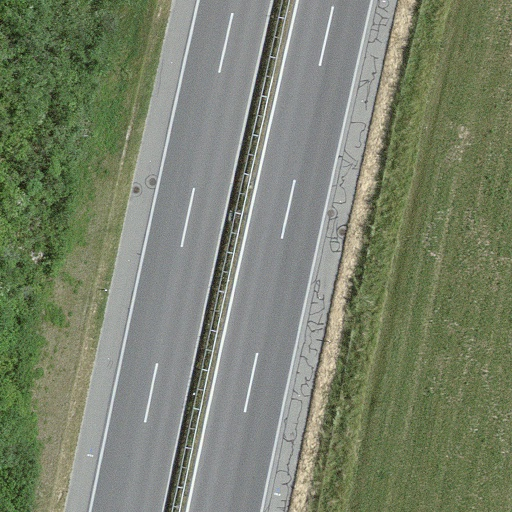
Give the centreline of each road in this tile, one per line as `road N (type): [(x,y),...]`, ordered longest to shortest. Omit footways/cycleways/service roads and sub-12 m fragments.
road 1 (motorway): [(221,511),(331,0)]
road 2 (motorway): [(233,0),(124,511)]
